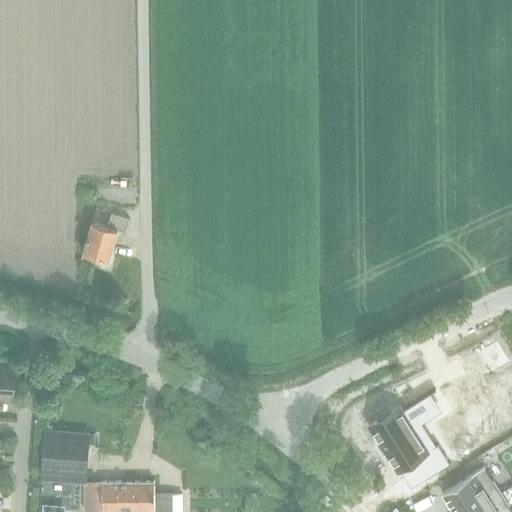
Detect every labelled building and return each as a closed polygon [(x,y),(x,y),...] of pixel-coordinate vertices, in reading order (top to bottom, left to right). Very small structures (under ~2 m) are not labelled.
[(125,230),(129,217),(111,212),(108,225),(92,220),(83,251),(108,259),(117,228),(125,230)] [(0,395),(9,396),(11,363),(0,362),(0,395)] [(399,403),(370,422),(399,467),(417,455),(429,474),(451,461),(438,441),(427,448),(410,421),(434,406),(425,393),(402,407),(399,403)] [(42,477),(85,480),(88,431),(45,428),(42,477)] [(467,511),(501,491),(484,464),(442,491),(455,511),(467,511)] [(155,480),(85,480),(85,509),(154,509),(153,511),(172,511),(172,493),(155,493),(155,480)] [(511,511),(511,508),(501,491),(467,511),(511,511)]
